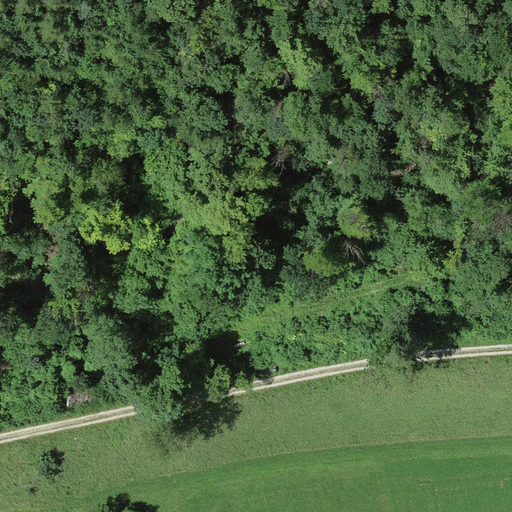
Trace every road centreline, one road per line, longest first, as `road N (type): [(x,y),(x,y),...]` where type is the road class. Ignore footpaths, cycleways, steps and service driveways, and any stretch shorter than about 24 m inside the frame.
road 1 (track): [(511,359),(430,358),(0,438)]
road 2 (track): [(150,408),(162,370),(201,347),(511,231)]
